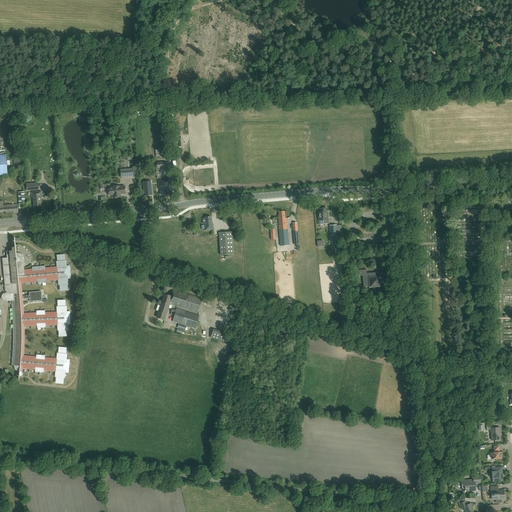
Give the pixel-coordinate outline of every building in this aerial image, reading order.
[(169,178),(166,178),(165,167),(164,162),(157,163),(157,168),(156,168),(157,179),(158,179),(159,189),(161,189),(161,195),(170,194),(169,185),(170,185),(169,178)] [(133,177),(133,169),(120,170),(121,178),(133,177)] [(151,181),(143,182),(144,195),(152,195),(151,181)] [(26,184),(27,191),(39,190),(38,183),(26,184)] [(112,187),(108,188),(109,196),(113,195),(113,197),(121,197),(121,194),(126,194),(125,186),(120,186),(112,187)] [(33,197),(34,206),(41,206),(41,201),(42,201),(41,197),(42,197),(42,191),(31,192),(32,197),(33,197)] [(0,201),(0,212),(13,211),(14,213),(18,213),(17,207),(17,204),(15,204),(3,205),(3,201),(0,201)] [(329,223),(328,214),(327,214),(326,208),(320,209),(320,212),(319,212),(318,213),(318,214),(319,221),(323,220),(324,224),(329,223)] [(286,218),(285,219),(284,211),(279,212),(279,215),(278,215),(279,225),(279,226),(281,246),(289,245),(288,243),(286,221),(286,218)] [(213,230),(213,224),(212,224),(212,218),(211,218),(211,217),(205,217),(205,219),(203,219),(203,223),(204,223),(204,231),(213,230)] [(340,235),(337,235),(336,225),(330,225),(331,236),(334,235),(335,239),(334,239),(334,241),(340,241),(340,235)] [(220,255),(233,255),(232,232),(219,233),(220,255)] [(36,357),(23,355),(24,340),(24,326),(37,325),(37,327),(45,327),(45,325),(58,324),(58,327),(60,327),(60,329),(59,329),(59,333),(61,333),(61,336),(66,336),(66,330),(67,330),(67,324),(68,324),(67,319),(67,317),(67,312),(66,312),(66,306),(65,306),(65,300),(60,300),(60,303),(58,303),(58,307),(59,307),(59,309),(57,309),(57,312),(45,312),(45,310),(36,310),(36,313),(23,313),(22,299),(22,296),(21,283),(25,282),(38,281),(38,283),(46,282),(46,280),(58,279),(59,282),(61,281),(61,284),(60,284),(60,288),(62,288),(62,290),(67,290),(67,284),(68,284),(67,278),(68,278),(68,273),(67,273),(67,271),(68,271),(67,266),(66,266),(66,260),(65,261),(64,254),(59,255),(59,257),(58,258),(58,262),(59,261),(59,264),(57,264),(57,267),(45,268),(45,265),(36,266),(37,268),(24,270),(23,259),(23,258),(22,256),(21,255),(20,254),(18,254),(16,254),(15,241),(15,237),(14,237),(15,241),(15,247),(12,247),(12,250),(9,250),(10,254),(7,254),(7,257),(2,258),(5,291),(6,291),(6,292),(5,292),(3,293),(2,295),(1,297),(2,299),(4,300),(6,301),(14,300),(13,293),(15,293),(16,303),(14,303),(15,319),(15,334),(15,349),(14,365),(14,367),(15,368),(16,370),(17,371),(19,371),(18,376),(18,379),(19,379),(19,376),(21,376),(22,368),(35,369),(34,371),(43,372),(43,370),(55,371),(55,373),(57,374),(57,376),(56,376),(56,380),(57,380),(57,383),(62,383),(63,377),(64,377),(64,372),(65,372),(66,366),(65,366),(65,365),(66,365),(67,359),(66,359),(66,354),(65,354),(66,348),(61,347),(60,350),(58,350),(58,354),(59,354),(59,356),(57,356),(56,359),(44,357),(44,355),(36,354),(36,357)] [(379,287),(385,286),(385,284),(384,272),(367,273),(366,270),(358,270),(359,276),(363,276),(363,287),(369,287),(370,288),(379,287)] [(161,302),(170,305),(170,303),(198,312),(201,302),(206,304),(207,300),(174,290),(172,297),(164,294),(161,302)] [(22,296),(22,299),(28,299),(29,302),(41,301),(40,291),(28,292),(28,295),(22,296)] [(159,310),(167,312),(170,305),(161,302),(159,310)] [(176,308),(176,310),(172,309),(171,312),(175,313),(172,321),(195,328),(199,316),(176,308)] [(165,320),(167,312),(159,310),(156,318),(165,320)] [(221,339),(223,333),(213,329),(211,335),(221,339)] [(500,434),(499,427),(492,428),(492,424),(486,425),(486,430),(490,430),(490,433),(491,432),(491,440),(500,440),(499,434),(500,434)] [(502,458),(501,452),(499,452),(499,446),(494,446),(494,452),(491,453),(491,459),(502,458)] [(503,481),(502,467),(491,468),(492,482),(503,481)] [(481,483),(480,476),(473,476),(473,479),(461,481),(461,483),(462,484),(462,486),(462,489),(464,491),(465,492),(465,491),(471,491),(471,489),(475,489),(475,483),(481,483)] [(498,486),(490,486),(491,492),(492,499),(496,499),(496,503),(502,502),(502,499),(504,498),(504,491),(499,491),(498,486)] [(473,511),(474,511),(471,503),(467,505),(466,501),(459,504),(461,509),(464,508),(465,511),(473,511)]
